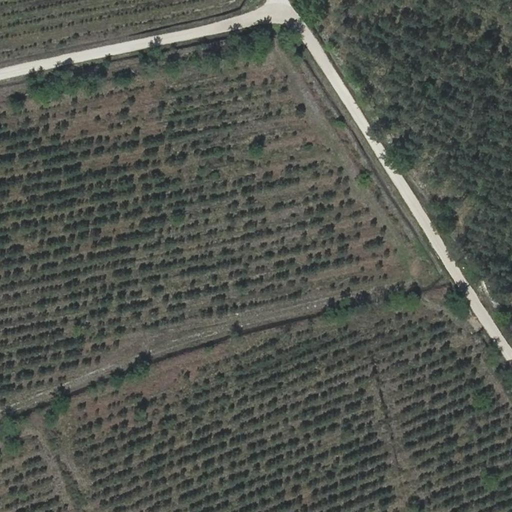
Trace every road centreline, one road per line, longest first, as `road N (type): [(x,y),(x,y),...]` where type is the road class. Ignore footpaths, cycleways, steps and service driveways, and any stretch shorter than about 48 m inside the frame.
road 1 (track): [(281,0),(511,357)]
road 2 (track): [(286,7),(0,73)]
